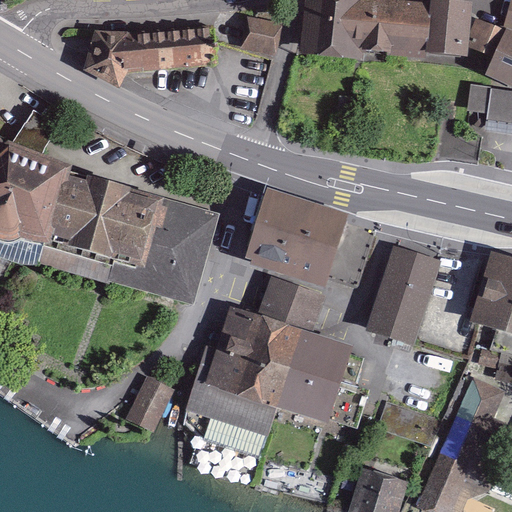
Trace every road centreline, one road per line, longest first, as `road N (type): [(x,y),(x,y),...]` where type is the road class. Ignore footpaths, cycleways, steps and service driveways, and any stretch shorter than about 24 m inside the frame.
road 1 (secondary): [(252,161),(88,90),(11,46)]
road 2 (secondary): [(511,221),(252,161)]
road 3 (residential): [(221,0),(48,9),(11,46)]
road 4 (residential): [(188,339),(252,161)]
road 5 (residential): [(297,0),(252,161)]
